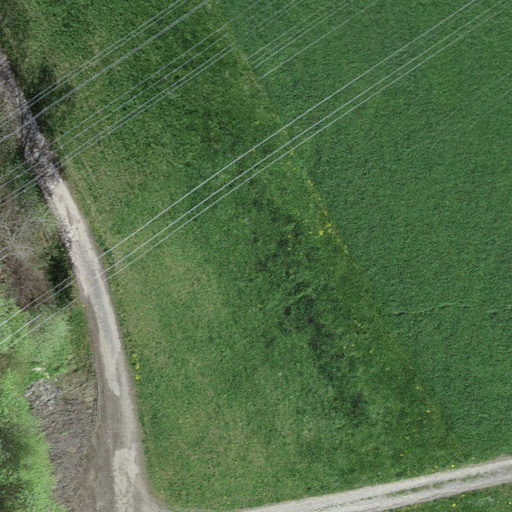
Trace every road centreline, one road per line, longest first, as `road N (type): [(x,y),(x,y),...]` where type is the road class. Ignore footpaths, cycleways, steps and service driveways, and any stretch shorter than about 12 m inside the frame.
road 1 (track): [(0,85),(108,296),(144,511)]
road 2 (track): [(511,464),(277,511)]
